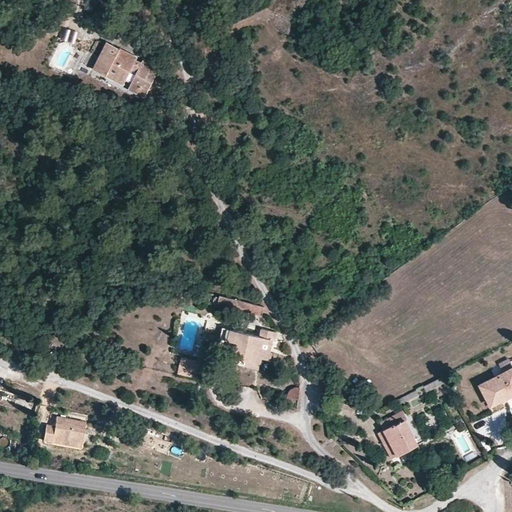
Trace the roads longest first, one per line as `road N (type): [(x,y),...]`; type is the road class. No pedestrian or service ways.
road 1 (unclassified): [(157,0),(186,77),(201,169),(299,362),(310,439),(372,499)]
road 2 (unclassified): [(0,361),(372,499)]
road 3 (tertiary): [(0,468),(267,511)]
